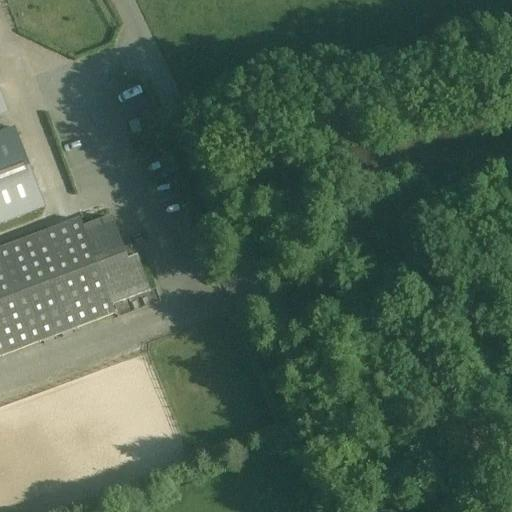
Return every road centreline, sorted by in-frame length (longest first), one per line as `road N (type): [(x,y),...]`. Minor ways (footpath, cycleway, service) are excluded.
road 1 (unclassified): [(365,511),(192,138)]
road 2 (unclassified): [(192,138),(511,81)]
road 3 (unclassified): [(192,138),(123,0)]
